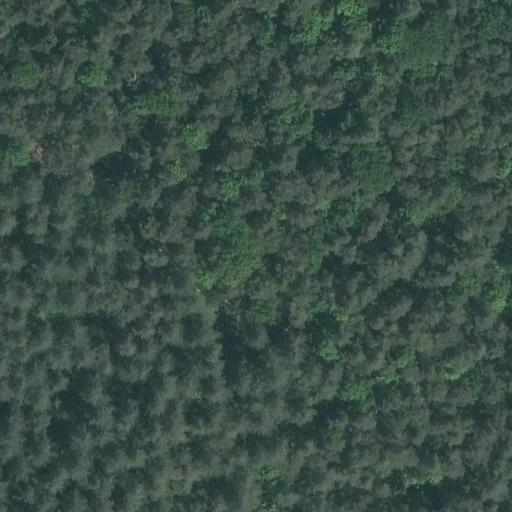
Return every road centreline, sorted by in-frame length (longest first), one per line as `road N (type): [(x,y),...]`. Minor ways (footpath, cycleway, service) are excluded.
road 1 (track): [(511,393),(328,334),(0,128)]
road 2 (track): [(363,344),(312,449),(294,511)]
